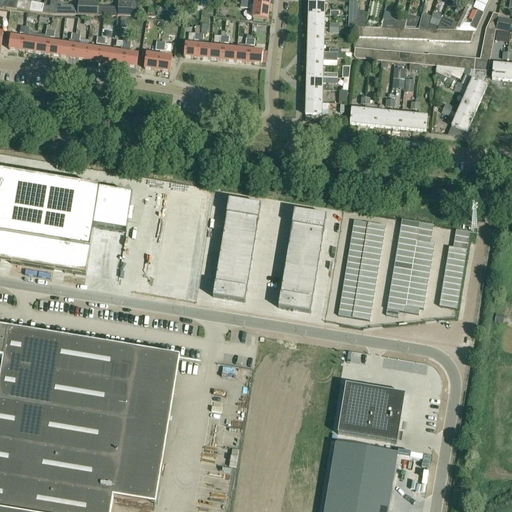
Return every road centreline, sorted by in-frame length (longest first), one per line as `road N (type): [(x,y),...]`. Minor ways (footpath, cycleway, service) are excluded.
road 1 (unclassified): [(435,511),(455,389),(454,374),(435,354),(0,281)]
road 2 (residential): [(274,124),(170,87),(0,62)]
road 3 (residential): [(274,124),(290,135),(341,142),(511,151)]
road 4 (residential): [(274,124),(283,0)]
